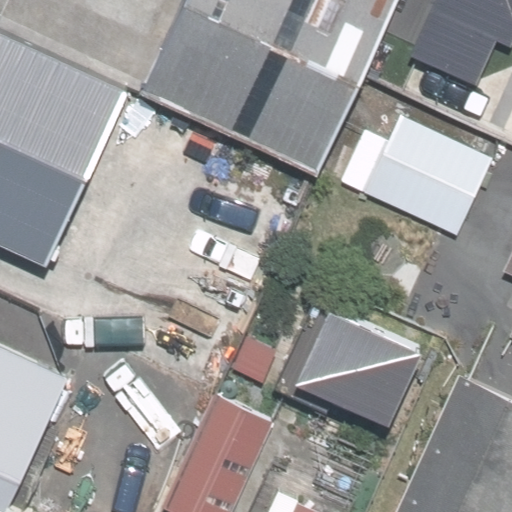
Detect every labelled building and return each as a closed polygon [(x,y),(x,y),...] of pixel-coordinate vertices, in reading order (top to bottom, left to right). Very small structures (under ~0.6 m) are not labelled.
[(326,173),(406,0),(196,0),(154,94),(326,173)] [(511,109),(511,0),(430,0),(392,86),(501,134),(511,109)] [(0,36),(0,248),(46,270),(128,97),(0,36)] [(361,139),(340,183),(440,230),(457,237),(494,159),(401,116),(390,142),(365,130),(361,139)] [(511,254),(503,273),(511,276),(511,333),(510,338),(511,339),(511,254)] [(71,382),(0,347),(0,511),(7,511),(9,508),(71,382)] [(511,511),(511,399),(459,375),(396,511),(511,511)] [(232,511),(272,417),(205,389),(153,511),(232,511)] [(323,511),(274,491),(265,511),(323,511)]
